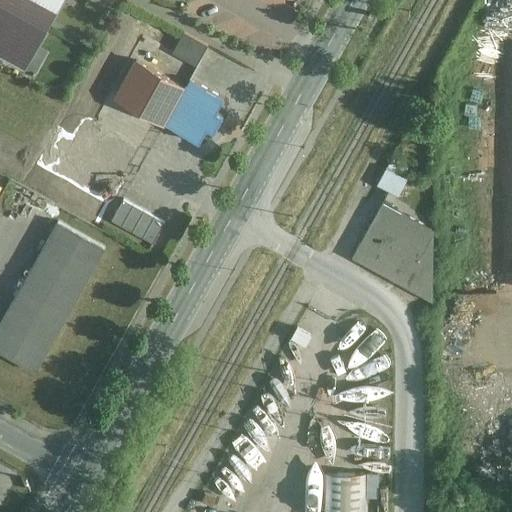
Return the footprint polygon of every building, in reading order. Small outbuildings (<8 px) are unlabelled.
[(69,0),(0,0),(0,52),(32,70),(69,0)] [(212,47),(188,35),(177,57),(201,68),(212,47)] [(116,96),(165,123),(185,86),(137,59),(116,96)] [(201,143),(208,129),(214,133),(223,116),(217,113),(224,100),(188,80),(185,86),(165,123),(201,143)] [(403,171),(407,163),(394,157),(382,183),(404,193),(411,175),(403,171)] [(384,204),(352,260),(432,305),(433,231),(399,212),(406,199),(394,194),(387,206),(384,204)] [(127,197),(115,220),(157,241),(169,218),(127,197)] [(58,220),(0,324),(0,351),(36,371),(105,247),(58,220)] [(368,511),(367,469),(320,471),(321,511),(368,511)]
